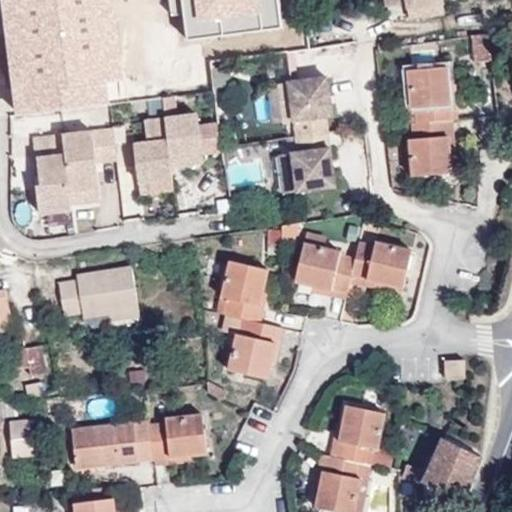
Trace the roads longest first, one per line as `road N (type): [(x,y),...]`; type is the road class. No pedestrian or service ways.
road 1 (residential): [(420,332),(332,346),(257,504),(168,510)]
road 2 (residential): [(420,332),(453,235),(380,194),(369,70)]
road 3 (residential): [(0,206),(10,235),(44,250),(220,224)]
